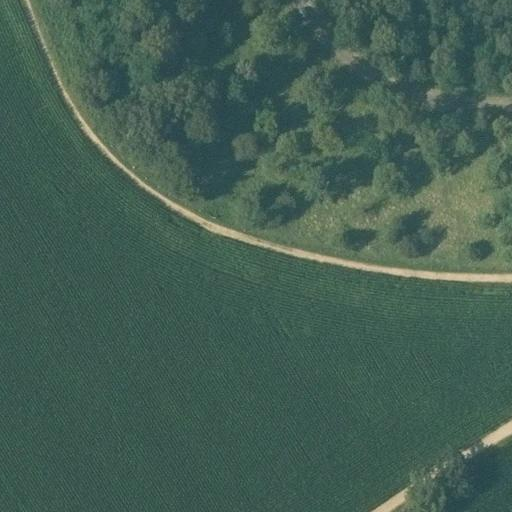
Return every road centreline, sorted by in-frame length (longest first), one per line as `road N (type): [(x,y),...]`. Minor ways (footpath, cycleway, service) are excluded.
road 1 (track): [(23,0),(77,117),(135,184),(179,212),(301,255),(418,275),(511,279)]
road 2 (unclassified): [(511,108),(444,103),(384,85),(327,42),(298,0)]
road 3 (track): [(383,511),(511,429)]
